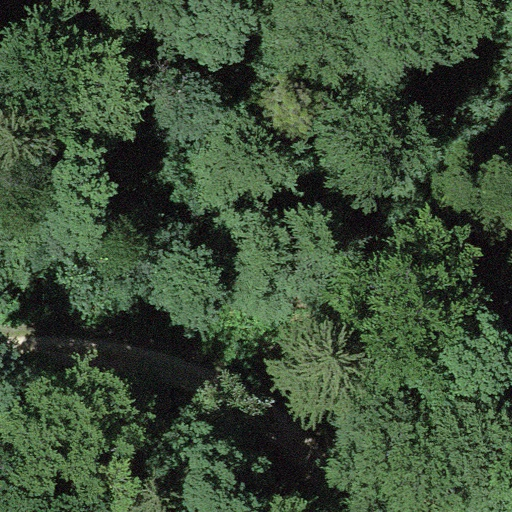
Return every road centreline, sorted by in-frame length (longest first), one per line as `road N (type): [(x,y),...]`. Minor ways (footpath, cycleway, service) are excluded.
road 1 (track): [(511,74),(413,63),(286,78),(175,123),(0,166)]
road 2 (track): [(341,511),(322,467),(230,387),(159,356),(0,344)]
